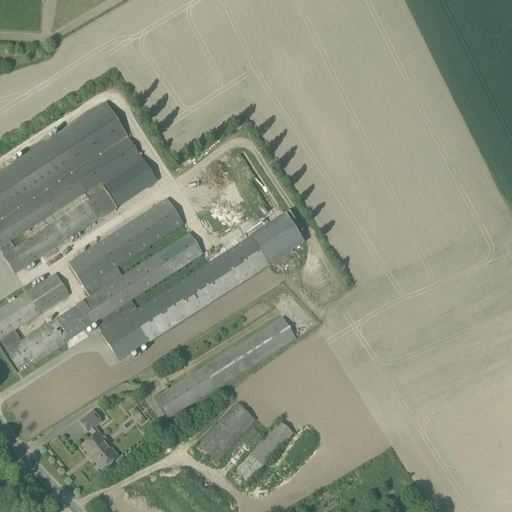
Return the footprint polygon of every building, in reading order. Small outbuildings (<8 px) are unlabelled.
[(0,253),(14,275),(116,208),(117,209),(157,183),(143,161),(102,188),(104,191),(15,249),(10,242),(139,157),(104,104),(0,172),(0,253)] [(26,294),(0,311),(0,343),(19,373),(69,340),(83,332),(94,324),(118,362),(269,266),(304,244),(298,235),(302,233),(289,212),(285,215),(284,214),(250,236),(136,310),(131,301),(170,275),(202,255),(189,235),(157,255),(122,277),(117,268),(183,225),(166,200),(67,264),(90,298),(70,311),(56,320),(21,342),(14,331),(39,314),(68,296),(55,275),(26,294)] [(153,401),(166,421),(295,339),(282,319),(153,401)] [(197,449),(214,465),(218,468),(221,465),(218,462),(255,421),(237,405),(197,449)] [(117,458),(94,428),(100,423),(92,413),(79,423),(88,433),(89,432),(93,437),(82,446),(101,471),(117,458)] [(242,490),(292,434),(280,423),(229,479),(242,490)]
